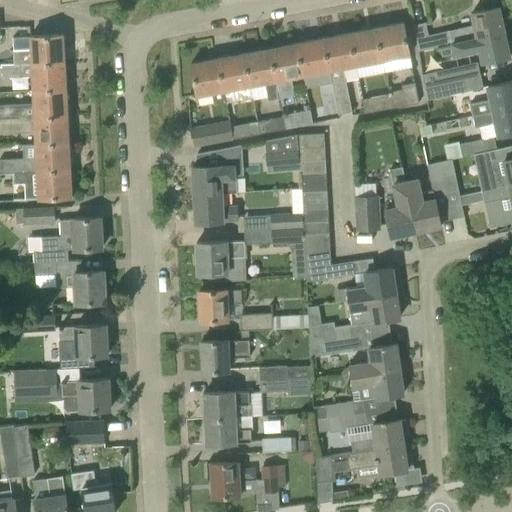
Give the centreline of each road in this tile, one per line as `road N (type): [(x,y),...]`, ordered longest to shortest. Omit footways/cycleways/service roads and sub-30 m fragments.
road 1 (residential): [(155,511),(133,57),(139,40)]
road 2 (residential): [(511,241),(429,258),(437,511)]
road 3 (residential): [(139,40),(153,30),(323,0)]
road 4 (residential): [(139,40),(86,21),(0,7)]
